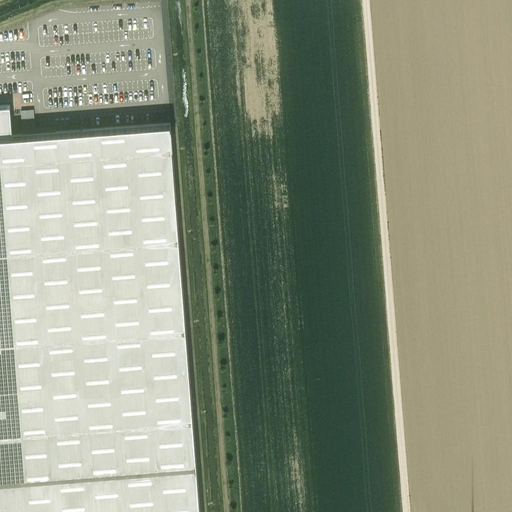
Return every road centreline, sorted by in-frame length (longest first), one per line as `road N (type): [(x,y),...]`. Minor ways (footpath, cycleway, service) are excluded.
road 1 (unknown): [(0,81),(36,78),(51,108),(145,103)]
road 2 (unknown): [(0,50),(143,44)]
